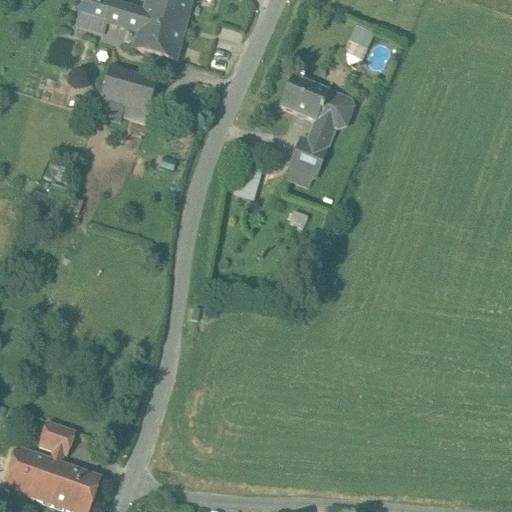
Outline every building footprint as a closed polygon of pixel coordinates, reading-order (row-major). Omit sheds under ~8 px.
[(189,0),(145,0),(143,14),(184,24),(189,0)] [(184,24),(143,14),(142,17),(84,1),(79,19),(138,36),(135,53),(175,62),(184,24)] [(344,51),(360,60),(373,35),(357,27),(344,51)] [(156,83),(107,69),(96,112),(145,125),(156,83)] [(328,92),(302,82),(303,79),(301,78),(300,81),(292,78),(280,108),(315,123),(307,143),(325,151),(335,128),(337,129),(344,126),(351,109),(348,103),(327,94),(328,92)] [(307,143),(301,141),(290,167),(314,177),(325,151),(307,143)] [(237,198),(257,200),(260,169),(240,167),(237,198)] [(69,192),(49,186),(42,210),(62,216),(69,192)] [(83,203),(71,199),(65,215),(77,219),(83,203)] [(75,434),(46,424),(38,449),(52,454),(63,458),(66,459),(75,434)] [(49,462),(16,451),(3,491),(64,511),(89,511),(100,480),(61,466),(63,458),(52,454),(49,462)]
